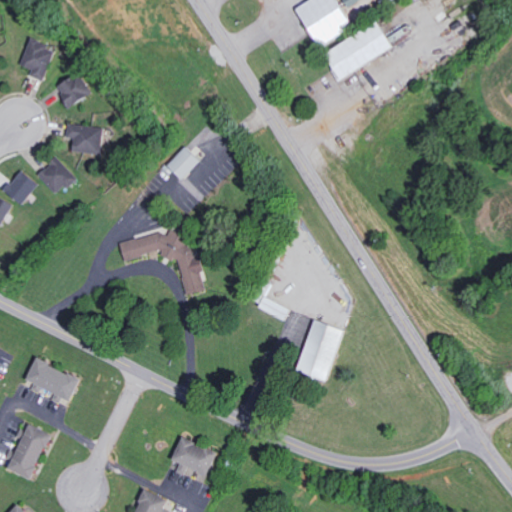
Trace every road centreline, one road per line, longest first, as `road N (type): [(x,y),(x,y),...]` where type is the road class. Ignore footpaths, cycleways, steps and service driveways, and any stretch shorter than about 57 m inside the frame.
road 1 (secondary): [(511,471),(477,431),(201,0)]
road 2 (residential): [(477,431),(407,463),(348,463),(236,421),(0,303)]
road 3 (residential): [(105,465),(104,455),(75,484),(73,502),(82,510),(99,505),(105,465)]
